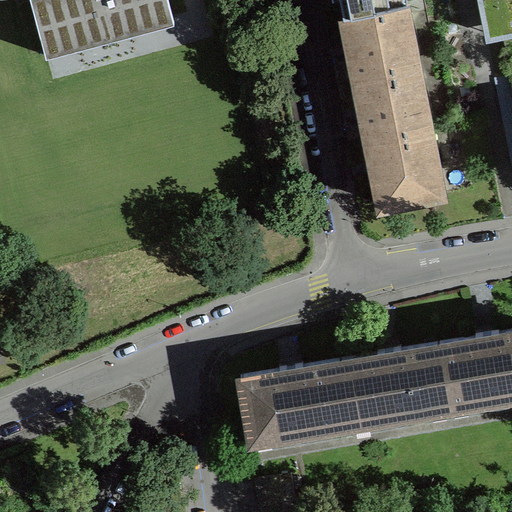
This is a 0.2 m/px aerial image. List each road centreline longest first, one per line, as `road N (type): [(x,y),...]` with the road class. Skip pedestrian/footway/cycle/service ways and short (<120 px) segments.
road 1 (residential): [(294,0),(352,278)]
road 2 (residential): [(193,343),(0,421)]
road 3 (residential): [(92,511),(193,343)]
road 4 (residential): [(352,278),(193,343)]
road 5 (residential): [(193,343),(211,511)]
road 6 (residential): [(511,247),(352,278)]
